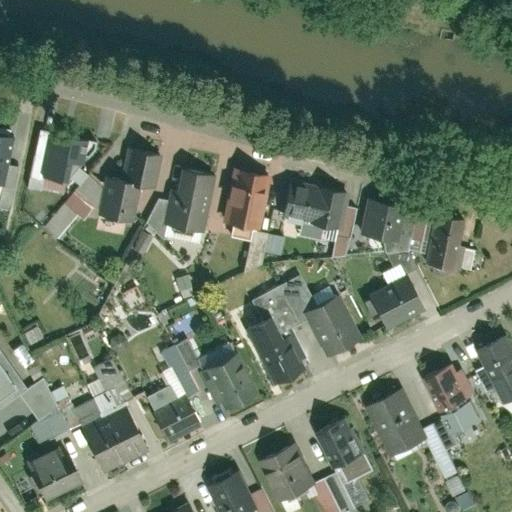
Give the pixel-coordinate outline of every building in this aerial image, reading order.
[(45,125),(38,171),(63,174),(65,156),(78,158),(82,130),(45,125)] [(0,127),(0,172),(8,129),(0,127)] [(133,220),(140,185),(153,188),(160,154),(128,147),(121,181),(108,179),(101,213),(133,220)] [(163,223),(202,231),(215,170),(176,162),(163,223)] [(260,228),(271,173),(237,166),(226,221),(260,228)] [(283,213),(342,226),(350,189),(291,177),(283,213)] [(76,213),(85,218),(94,204),(73,189),(47,226),(60,236),(76,213)] [(361,234),(396,241),(404,202),(370,195),(361,234)] [(470,219),(435,212),(424,261),(460,269),(470,219)] [(369,290),(388,328),(428,308),(409,271),(369,290)] [(305,309),(328,355),(359,340),(336,294),(305,309)] [(248,328),(275,381),(304,367),(293,345),(297,343),(281,311),(248,328)] [(477,350),(504,403),(511,399),(511,336),(510,333),(477,350)] [(0,347),(0,403),(17,393),(32,416),(54,402),(37,376),(24,384),(0,347)] [(225,398),(230,407),(258,392),(237,350),(204,367),(221,400),(225,398)] [(423,377),(440,410),(475,393),(466,376),(465,377),(456,360),(423,377)] [(430,439),(403,387),(366,405),(393,458),(430,439)] [(152,410),(168,443),(204,425),(187,392),(152,410)] [(127,405),(83,427),(105,471),(114,467),(149,450),(144,439),(127,405)] [(314,428),(335,469),(370,451),(350,410),(314,428)] [(257,457),(279,502),(318,482),(295,438),(257,457)] [(65,442),(28,460),(48,501),(85,483),(65,442)] [(258,511),(262,510),(240,468),(206,486),(219,511),(258,511)] [(175,509),(168,511),(197,511),(192,500),(175,509)]
